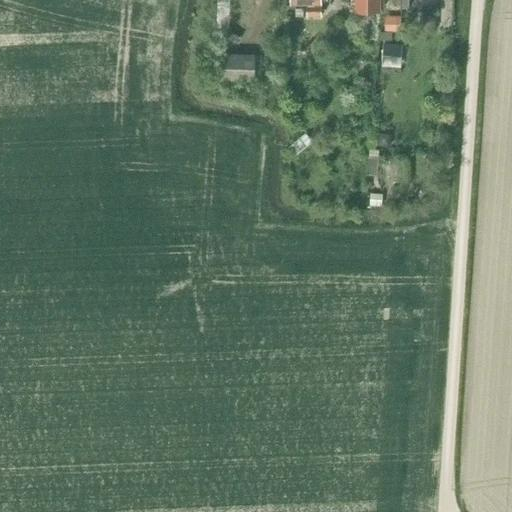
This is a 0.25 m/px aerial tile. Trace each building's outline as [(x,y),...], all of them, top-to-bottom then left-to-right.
[(220,0),(219,22),(232,23),(232,0),(220,0)] [(356,0),(356,13),(379,13),(378,0),(356,0)] [(321,17),(321,5),(306,5),(306,17),(321,17)] [(436,16),(420,16),(420,32),(437,32),(436,16)] [(401,17),(386,17),(386,33),(401,33),(401,17)] [(400,66),(402,46),(383,44),(381,64),(400,66)] [(252,80),(253,54),(216,53),(215,80),(252,80)] [(261,57),(253,57),(252,83),(261,83),(261,57)] [(296,78),(281,78),(280,92),(295,93),(296,78)] [(391,135),(379,134),(378,147),(390,148),(391,135)] [(370,206),(382,207),(383,194),(370,194),(370,206)]
